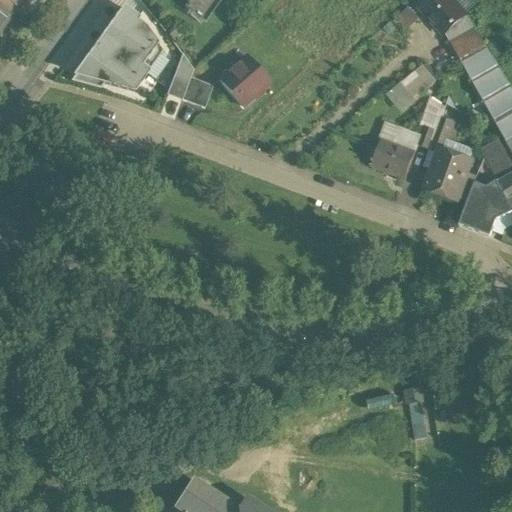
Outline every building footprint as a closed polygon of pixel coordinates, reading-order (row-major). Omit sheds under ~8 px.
[(0,0),(0,7),(9,14),(10,15),(20,0),(0,0)] [(189,0),(184,9),(204,23),(220,0),(189,0)] [(451,0),(429,0),(419,9),(443,35),(445,34),(465,16),(451,0)] [(0,27),(9,14),(0,7),(0,27)] [(137,20),(123,10),(70,83),(100,92),(105,85),(133,93),(162,53),(144,29),(135,23),(137,20)] [(465,16),(445,34),(449,42),(474,29),(465,16)] [(474,29),(449,42),(460,61),(485,47),(474,29)] [(181,38),(176,32),(169,37),(174,44),(181,38)] [(511,90),(485,47),(460,61),(511,152),(511,90)] [(246,58),(219,82),(242,109),(269,85),(246,58)] [(405,110),(436,79),(420,63),(389,94),(405,110)] [(212,88),(190,79),(181,102),(204,110),(212,88)] [(453,126),(440,121),(436,131),(429,150),(440,155),(441,152),(443,152),(453,126)] [(413,153),(393,145),(398,130),(387,126),(382,141),(380,141),(377,149),(369,146),(365,157),(373,160),(370,168),(404,181),(414,154),(413,153)] [(436,131),(423,127),(419,136),(416,146),(429,150),(436,131)] [(419,136),(399,129),(398,130),(393,145),(413,153),(416,146),(419,136)] [(443,152),(441,152),(440,155),(427,191),(455,201),(457,196),(469,201),(475,184),(476,181),(464,176),(469,162),(443,152)] [(511,176),(498,185),(508,201),(511,198),(511,176)] [(489,190),(475,184),(469,201),(483,206),(489,190)] [(483,206),(469,201),(459,227),(490,239),(500,213),(483,206)] [(412,405),(414,438),(426,438),(424,404),(412,405)] [(235,511),(237,510),(192,481),(173,510),(176,511),(235,511)] [(237,510),(235,511),(264,511),(244,499),(237,510)]
